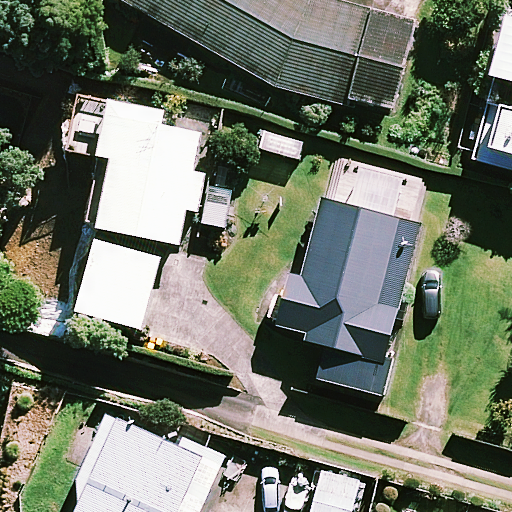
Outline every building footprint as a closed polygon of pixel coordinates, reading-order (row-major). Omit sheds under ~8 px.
[(115,0),(113,6),(279,99),(398,125),(419,31),(317,5),(308,0),(115,0)] [(511,28),(511,29),(477,161),(511,170),(511,28)] [(102,243),(188,255),(193,221),(203,222),(209,182),(199,181),(204,143),(164,137),(166,123),(105,114),(97,170),(112,172),(102,243)] [(234,193),(210,190),(204,232),(229,235),(234,193)] [(423,235),(318,208),(283,340),(329,352),(320,387),(379,403),(423,235)] [(160,266),(98,255),(84,324),(147,336),(160,266)] [(205,511),(225,467),(114,420),(74,511),(205,511)] [(355,511),(362,490),(324,480),(314,511),(355,511)]
